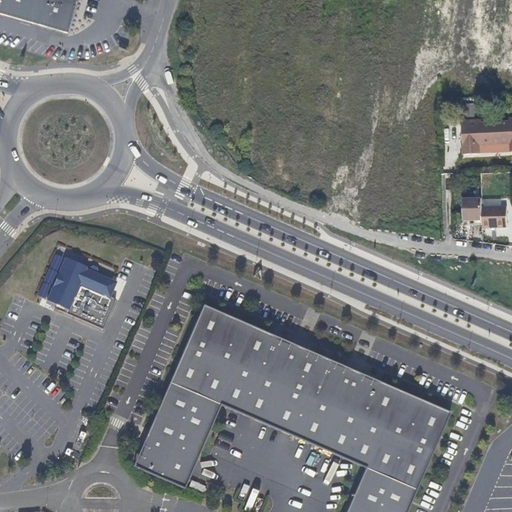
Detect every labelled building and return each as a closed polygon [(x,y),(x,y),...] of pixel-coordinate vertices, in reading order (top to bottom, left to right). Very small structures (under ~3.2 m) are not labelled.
[(0,0),(0,9),(4,11),(8,17),(15,14),(20,21),(27,18),(32,24),(39,21),(44,28),(52,25),(56,31),(61,27),(66,29),(65,34),(68,35),(78,0),(0,0)] [(511,41),(511,0),(475,0),(476,42),(476,50),(489,50),(495,50),(495,42),(511,41)] [(257,36),(256,51),(291,52),(291,38),(257,36)] [(489,60),(489,50),(476,50),(476,60),(489,60)] [(282,78),(281,56),(256,56),(257,78),(282,78)] [(452,124),(452,108),(448,109),(442,109),(443,124),(452,124)] [(511,151),(511,118),(509,119),(509,121),(509,122),(483,123),(483,121),(483,120),(462,121),(462,127),(464,154),(481,153),(480,145),(510,144),(510,152),(511,151)] [(380,141),(379,132),(375,132),(367,131),(367,140),(380,141)] [(483,220),(482,206),(482,199),(463,199),(464,220),(483,220)] [(483,220),(483,228),(507,227),(507,206),(482,206),(483,220)] [(86,268),(64,259),(46,302),(66,311),(64,315),(102,331),(115,301),(109,298),(116,284),(96,275),(98,272),(96,269),(92,267),(89,269),(88,271),(85,270),(86,268)] [(144,468),(143,471),(184,489),(220,405),(365,468),(345,511),(407,511),(450,413),(381,383),(379,386),(360,377),(358,380),(344,373),(345,371),(304,353),(304,356),(289,349),(290,347),(271,338),(272,335),(203,305),(149,429),(154,432),(148,445),(146,444),(137,465),(144,468)] [(379,386),(381,383),(272,335),(271,338),(290,347),(289,349),(304,356),(304,353),(345,371),(344,373),(358,380),(360,377),(379,386)] [(154,432),(149,429),(132,467),(143,471),(144,468),(137,465),(146,444),(148,445),(154,432)] [(205,487),(192,481),(189,487),(203,493),(205,487)]
